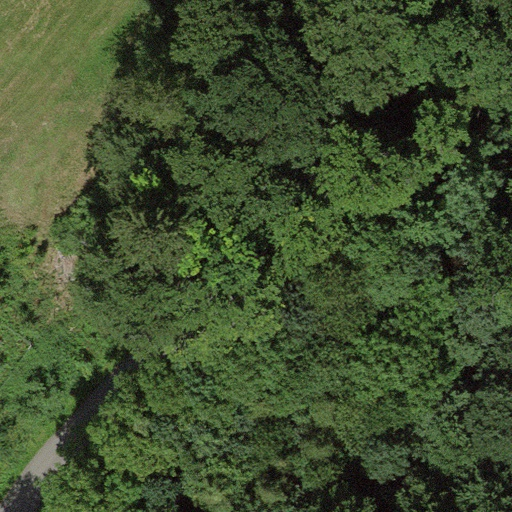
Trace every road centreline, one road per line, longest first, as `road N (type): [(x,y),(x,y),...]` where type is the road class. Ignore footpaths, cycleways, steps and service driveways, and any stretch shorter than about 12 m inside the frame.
road 1 (track): [(19,511),(145,351),(511,63)]
road 2 (unknown): [(360,511),(511,347)]
